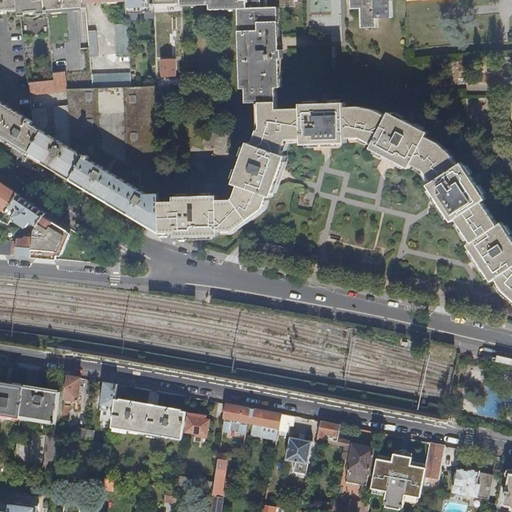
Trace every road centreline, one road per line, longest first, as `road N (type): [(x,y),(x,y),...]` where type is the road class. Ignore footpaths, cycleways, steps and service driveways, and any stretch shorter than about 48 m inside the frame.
road 1 (residential): [(511,445),(0,351)]
road 2 (secondary): [(177,266),(511,342)]
road 3 (secondary): [(0,160),(177,266)]
road 4 (residential): [(0,267),(151,281),(177,266)]
